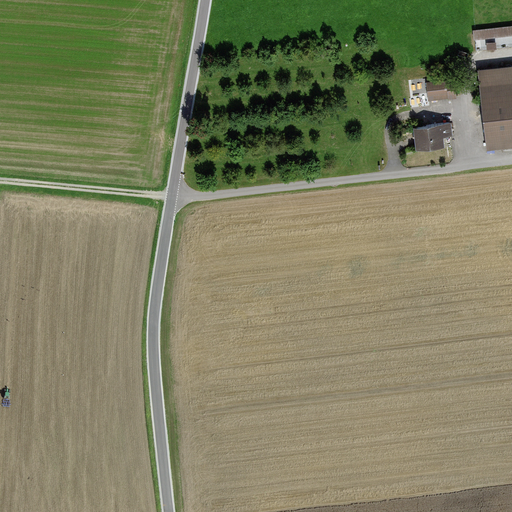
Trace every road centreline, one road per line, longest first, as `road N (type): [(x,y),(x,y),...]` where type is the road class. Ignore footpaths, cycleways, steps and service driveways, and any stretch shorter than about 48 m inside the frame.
road 1 (unclassified): [(174,198),(511,160)]
road 2 (unclassified): [(174,198),(153,322),(168,511)]
road 3 (unclassified): [(208,0),(174,198)]
road 4 (track): [(0,183),(174,198)]
